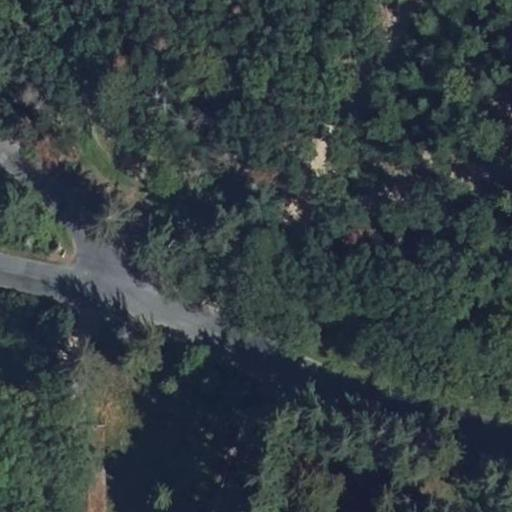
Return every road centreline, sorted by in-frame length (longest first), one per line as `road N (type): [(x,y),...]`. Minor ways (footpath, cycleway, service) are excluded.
road 1 (track): [(43,368),(138,296),(288,221),(338,110),(414,0)]
road 2 (tertiary): [(511,431),(322,375),(138,296)]
road 3 (secondary): [(138,296),(0,151)]
road 4 (track): [(46,511),(43,368)]
road 5 (secondary): [(138,296),(0,271)]
